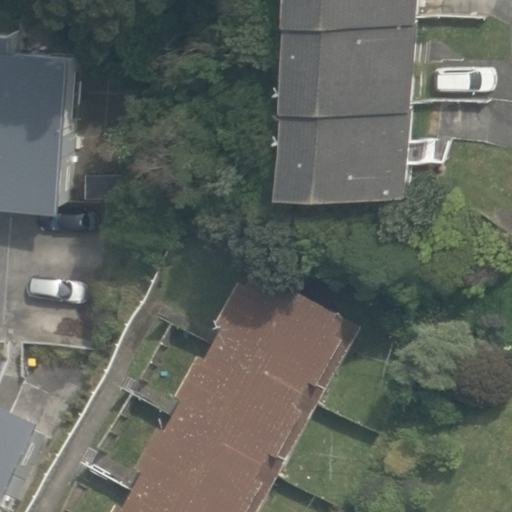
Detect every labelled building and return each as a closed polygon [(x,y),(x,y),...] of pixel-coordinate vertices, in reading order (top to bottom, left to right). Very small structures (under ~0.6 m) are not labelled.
[(316,0),(308,182),(424,187),(432,0),(316,0)] [(33,33),(0,30),(0,189),(7,190),(17,52),(32,53),(33,33)] [(17,52),(7,190),(6,204),(85,211),(100,59),(32,53),(17,52)] [(268,511),(281,491),(273,486),(287,461),(295,466),(321,419),(312,414),(326,389),(334,393),(360,347),(351,342),(360,326),(271,277),(261,295),(255,292),(233,333),(239,337),(222,368),(216,364),(193,405),(198,408),(180,440),(175,437),(153,478),(159,481),(142,511),(268,511)] [(0,511),(27,511),(61,440),(0,419),(0,511)]
